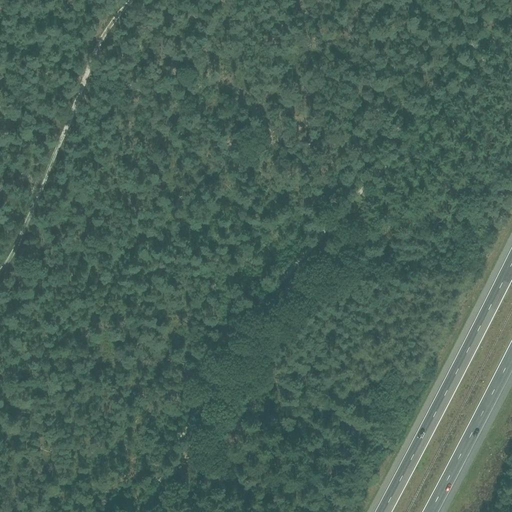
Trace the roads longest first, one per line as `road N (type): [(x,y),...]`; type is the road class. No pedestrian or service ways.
road 1 (track): [(157,511),(283,289),(511,50)]
road 2 (track): [(130,0),(96,46),(0,271)]
road 3 (motorway): [(511,262),(382,511)]
road 4 (motorway): [(429,511),(511,354)]
